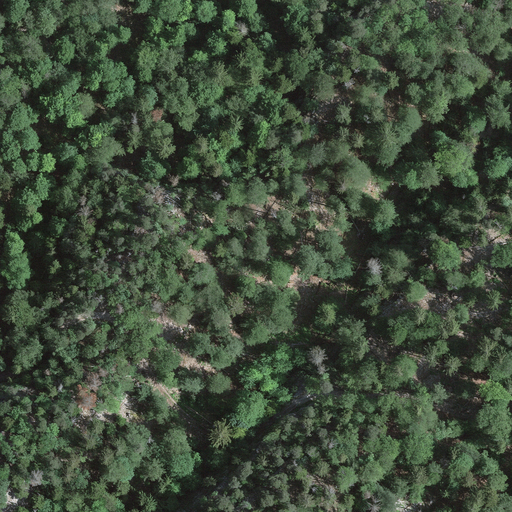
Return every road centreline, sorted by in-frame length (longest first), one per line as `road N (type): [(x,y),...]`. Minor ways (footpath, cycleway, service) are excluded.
road 1 (track): [(511,422),(421,399),(332,395),(296,403),(236,436),(210,434),(164,392),(117,319),(91,315),(63,328),(34,363),(0,377)]
road 2 (track): [(511,174),(430,187),(391,184)]
